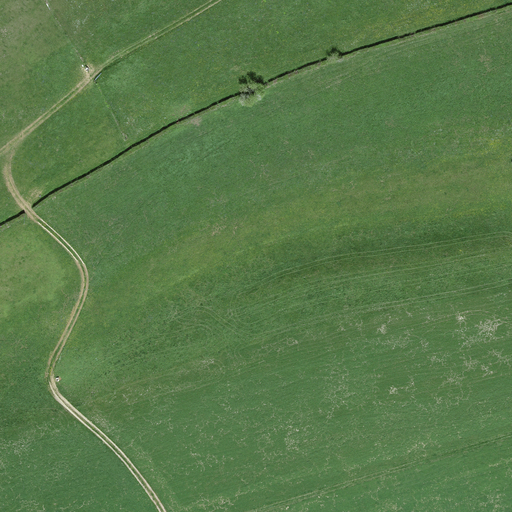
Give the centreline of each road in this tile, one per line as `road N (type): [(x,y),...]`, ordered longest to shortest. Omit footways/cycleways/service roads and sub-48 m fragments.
road 1 (track): [(160,511),(143,482),(51,388),(48,374),(82,291),(82,269),(19,203),(5,178),(7,144)]
road 2 (track): [(511,433),(249,511)]
road 3 (track): [(198,0),(0,150)]
